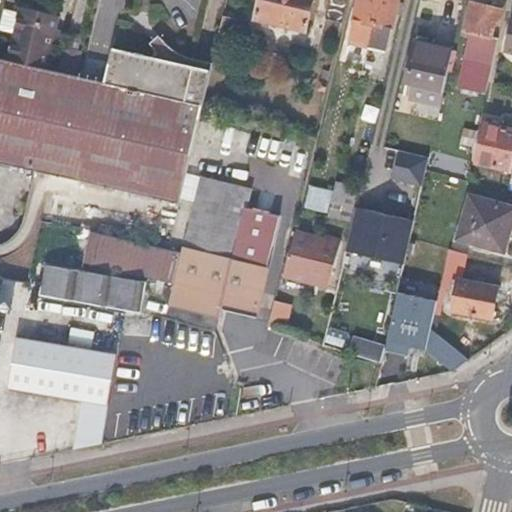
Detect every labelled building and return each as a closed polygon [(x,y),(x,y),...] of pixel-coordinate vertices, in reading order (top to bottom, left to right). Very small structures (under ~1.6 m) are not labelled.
[(258,0),(255,15),(305,27),(311,0),(258,0)] [(340,21),(344,0),(328,0),(324,17),(340,21)] [(366,43),(375,0),(357,0),(349,39),(366,43)] [(396,0),(375,0),(366,43),(385,47),(396,0)] [(457,85),(485,92),(498,37),(492,35),(495,21),(499,22),(502,9),(472,1),(464,31),(469,32),(457,85)] [(19,6),(8,59),(46,67),(57,15),(19,6)] [(224,15),(220,34),(234,38),(239,18),(224,15)] [(108,82),(77,75),(54,172),(181,201),(213,63),(174,55),(175,50),(161,35),(152,43),(157,49),(156,56),(116,48),(108,82)] [(429,53),(431,45),(415,42),(413,49),(429,53)] [(406,81),(443,90),(452,50),(431,45),(429,53),(413,49),(406,81)] [(0,159),(54,172),(77,75),(46,67),(8,59),(0,56),(0,159)] [(443,90),(406,81),(403,94),(440,102),(443,90)] [(477,153),(475,161),(508,169),(511,154),(511,129),(484,123),(483,130),(477,153)] [(471,152),(477,153),(483,130),(476,129),(471,152)] [(428,157),(399,150),(392,180),(421,187),(428,157)] [(221,304),(257,312),(261,294),(266,273),(279,214),(246,206),(250,187),(203,176),(188,233),(183,250),(170,302),(220,313),(221,304)] [(329,207),(328,215),(341,218),(350,181),(336,178),(333,191),(329,207)] [(329,207),(333,191),(311,186),(307,203),(329,207)] [(511,207),(470,195),(458,238),(504,251),(511,222),(511,207)] [(403,264),(413,220),(393,215),(392,218),(382,216),(383,213),(355,207),(345,250),(403,264)] [(322,273),(332,275),(341,236),(324,232),(323,237),(295,230),(286,274),(321,282),(322,273)] [(95,232),(88,264),(172,281),(179,251),(95,232)] [(44,286),(49,262),(37,259),(33,284),(44,286)] [(49,262),(44,286),(33,284),(24,282),(23,291),(145,314),(151,281),(49,262)] [(322,273),(321,282),(330,283),(332,275),(322,273)] [(458,281),(453,310),(491,317),(496,288),(458,281)] [(430,329),(436,301),(397,292),(384,349),(408,354),(409,346),(425,350),(452,371),(467,360),(430,329)] [(274,301),(268,325),(284,330),(289,306),(274,301)] [(73,449),(101,443),(119,355),(18,337),(9,386),(83,400),(73,449)]
